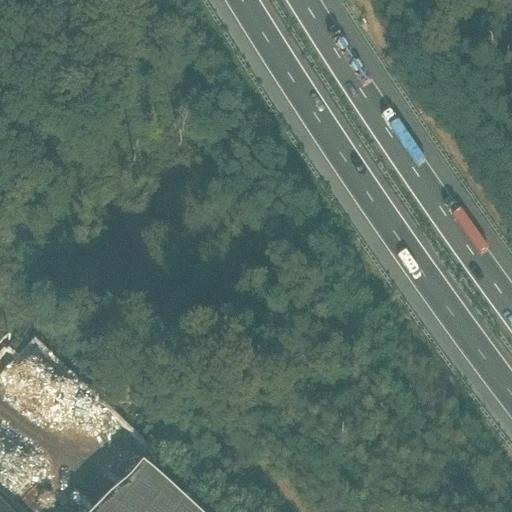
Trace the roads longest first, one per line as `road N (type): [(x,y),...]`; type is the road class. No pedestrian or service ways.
road 1 (motorway): [(237,0),(353,179),(511,394)]
road 2 (motorway): [(511,305),(413,172),(302,0)]
